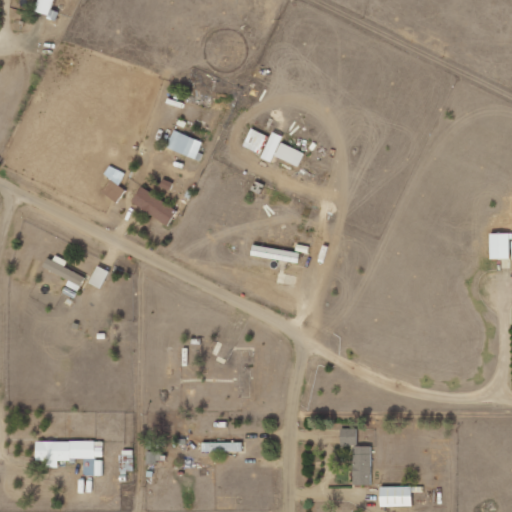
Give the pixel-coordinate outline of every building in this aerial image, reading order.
[(35,0),(32,11),(51,16),(55,0),(35,0)] [(261,153),(267,134),(251,128),(244,147),(261,153)] [(167,147),(196,159),(203,142),(175,130),(167,147)] [(301,165),(305,151),(280,144),(276,158),(301,165)] [(118,185),(125,176),(111,166),(106,174),(112,178),(102,192),(117,203),(126,190),(118,185)] [(177,211),(142,186),(132,201),(167,225),(177,211)] [(300,254),(254,244),(252,254),(299,263),(300,254)] [(79,290),(86,276),(48,258),(44,267),(70,279),(67,285),(79,290)] [(91,284),(102,288),(109,270),(97,266),(91,284)] [(357,428),(341,428),(342,445),(358,445),(357,428)] [(37,440),(36,460),(47,460),(47,467),(58,468),(58,458),(103,459),(103,441),(37,440)] [(203,451),(242,451),(242,442),(203,443),(203,451)] [(371,484),(371,446),(354,446),(354,485),(371,484)] [(413,506),(412,486),(380,487),(381,507),(413,506)]
